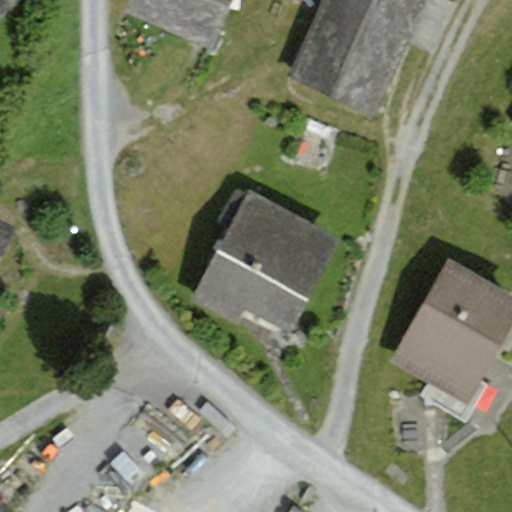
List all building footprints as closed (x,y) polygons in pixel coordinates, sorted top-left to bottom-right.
[(138,0),(138,2),(202,29),(213,0),(138,0)] [(213,0),(202,29),(215,34),(229,0),(213,0)] [(370,108),(407,31),(436,44),(455,3),(447,0),(325,0),(292,71),(370,108)] [(231,314),(244,291),(285,313),(325,237),(240,191),(224,220),(232,225),(195,295),(231,314)] [(450,268),(400,353),(460,388),(510,303),(450,268)]
